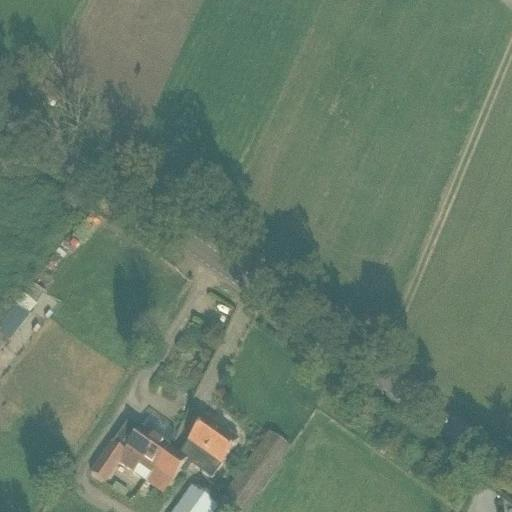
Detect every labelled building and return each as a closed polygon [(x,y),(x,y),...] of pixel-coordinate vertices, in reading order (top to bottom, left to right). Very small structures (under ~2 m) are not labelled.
[(0,331),(13,341),(48,292),(33,282),(0,327),(0,331)] [(178,457),(168,450),(152,474),(147,481),(164,493),(187,461),(212,479),(238,443),(204,419),(178,457)] [(152,474),(168,450),(141,431),(124,455),(111,446),(99,462),(91,474),(105,484),(121,463),(133,472),(147,481),(152,474)] [(269,434),(223,499),(242,511),(243,511),(289,448),(269,434)] [(214,511),(218,507),(190,488),(173,511),(214,511)]
